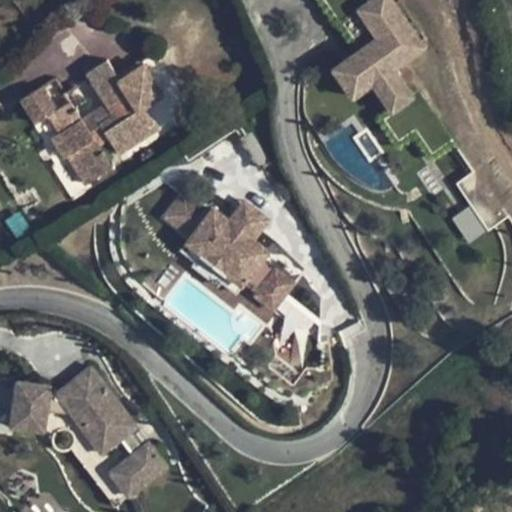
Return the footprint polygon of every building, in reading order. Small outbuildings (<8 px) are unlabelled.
[(358,8),(367,2),(365,0),(320,0),(336,23),(338,21),(358,51),(379,37),(358,8)] [(392,0),(369,0),(367,2),(358,8),(379,37),(334,68),(354,97),(373,83),(392,111),(414,96),(396,69),(426,48),(392,0)] [(44,85),(22,98),(37,123),(50,115),(60,131),(52,137),(65,158),(69,156),(87,185),(111,169),(97,145),(108,138),(119,154),(191,109),(155,53),(117,76),(107,59),(87,73),(107,104),(114,116),(101,124),(94,112),(82,119),(71,100),(59,108),(44,85)] [(459,140),(407,61),(396,69),(414,96),(392,111),(390,108),(377,116),(397,146),(414,135),(430,159),(459,140)] [(373,83),(368,86),(385,111),(390,108),(373,83)] [(114,116),(107,104),(94,112),(101,124),(114,116)] [(261,127),(238,143),(257,172),(280,156),(261,127)] [(164,216),(191,236),(209,212),(183,192),(164,216)] [(238,208),(262,226),(268,218),(244,200),(238,208)] [(191,236),(187,241),(243,284),(246,279),(262,258),(268,250),(253,238),(262,226),(238,208),(229,219),(213,207),(209,212),(191,236)] [(455,219),(472,244),(488,232),(471,208),(455,219)] [(236,292),(243,284),(187,241),(181,249),(196,260),(193,264),(218,284),(221,280),(236,292)] [(262,258),(246,279),(259,289),(275,268),(262,258)] [(256,294),(274,308),(294,282),(275,268),(256,294)] [(99,483),(117,506),(131,495),(147,483),(169,466),(92,368),(58,393),(52,393),(53,387),(20,383),(15,427),(47,431),(57,445),(60,447),(63,449),(66,450),(69,449),(72,447),(99,483)]
